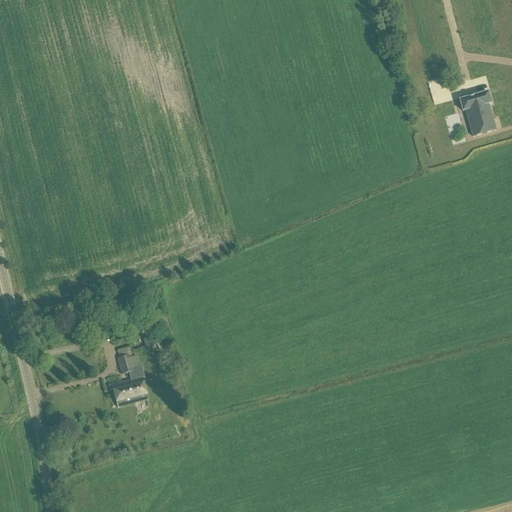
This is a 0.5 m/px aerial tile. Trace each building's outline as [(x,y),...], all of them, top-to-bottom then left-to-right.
[(499,82),(489,85),(497,112),(507,108),(499,82)] [(488,93),(459,101),(463,113),(465,112),(473,138),(496,131),(488,105),(491,105),(488,93)] [(453,159),(452,155),(459,153),(455,136),(436,141),(441,162),(453,159)] [(116,306),(115,302),(114,299),(108,301),(108,303),(110,308),(116,306)] [(140,326),(145,348),(165,343),(163,336),(155,337),(152,323),(140,326)] [(142,378),(139,379),(133,357),(129,358),(129,357),(118,360),(124,383),(112,386),(118,408),(148,400),(142,378)]
